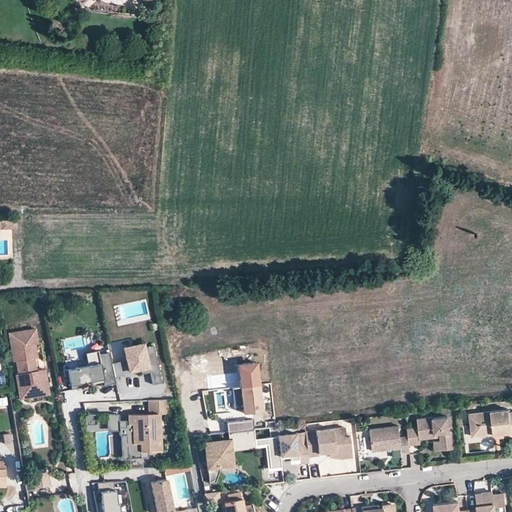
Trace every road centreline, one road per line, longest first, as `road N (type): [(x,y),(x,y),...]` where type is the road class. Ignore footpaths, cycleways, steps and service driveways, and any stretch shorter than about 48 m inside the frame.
road 1 (residential): [(89,511),(69,396),(110,393)]
road 2 (residential): [(410,477),(308,490),(292,497),(287,511)]
